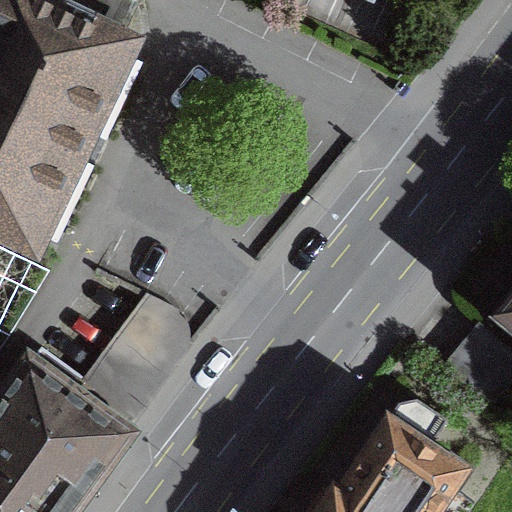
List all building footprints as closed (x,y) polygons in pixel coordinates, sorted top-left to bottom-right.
[(0,0),(0,225),(30,240),(75,143),(123,42),(117,38),(133,0),(0,0)] [(511,332),(511,286),(490,314),(511,332)] [(174,307),(148,294),(85,381),(136,418),(187,350),(189,343),(189,337),(189,329),(187,322),(183,315),(178,310),(174,307)] [(511,350),(481,326),(448,367),(493,403),(511,380),(511,350)] [(0,511),(67,511),(126,432),(1,342),(0,343),(0,511)] [(325,511),(436,511),(466,468),(431,444),(449,420),(417,396),(397,400),(340,487),(334,482),(327,492),(317,506),(325,511)]
